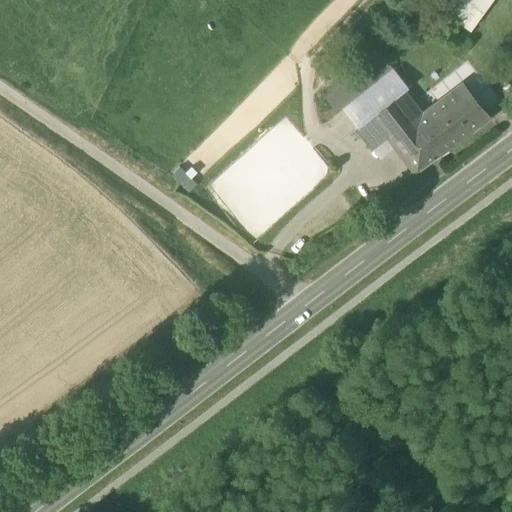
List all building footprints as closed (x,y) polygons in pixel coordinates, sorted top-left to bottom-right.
[(449,0),(442,10),(470,30),(491,0),(449,0)] [(324,100),(335,114),(341,110),(391,69),(381,56),(362,70),(359,67),(341,83),(343,86),(324,100)] [(331,68),(318,79),(325,88),(338,77),(331,68)] [(341,110),(357,130),(372,118),(393,101),(403,93),(407,89),(391,69),(341,110)] [(395,148),(414,173),(432,160),(432,161),(490,118),(463,84),(422,116),(412,124),(412,123),(411,124),(403,114),(404,114),(403,113),(393,101),(372,118),(388,139),(395,148)] [(393,101),(403,113),(413,105),(403,93),(393,101)] [(422,116),(413,105),(403,113),(404,114),(403,114),(411,124),(412,123),(412,124),(422,116)] [(356,131),(373,151),(388,139),(372,118),(357,130),(356,131)] [(388,139),(373,151),(380,160),(395,148),(388,139)] [(179,169),(171,176),(187,194),(196,187),(179,169)]
